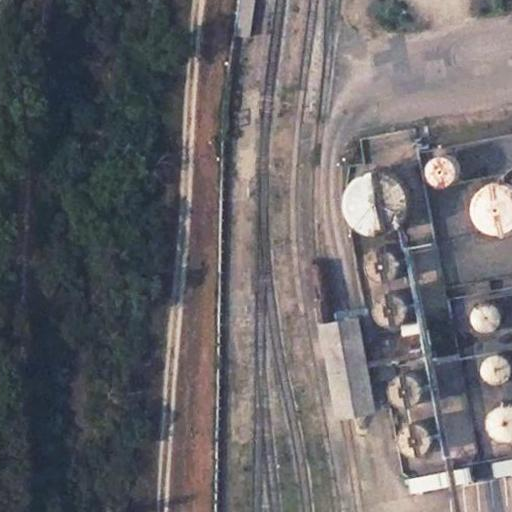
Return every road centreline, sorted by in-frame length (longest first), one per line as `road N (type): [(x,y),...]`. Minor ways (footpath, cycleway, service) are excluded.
road 1 (track): [(162,511),(196,0)]
road 2 (track): [(23,511),(29,189),(45,0)]
